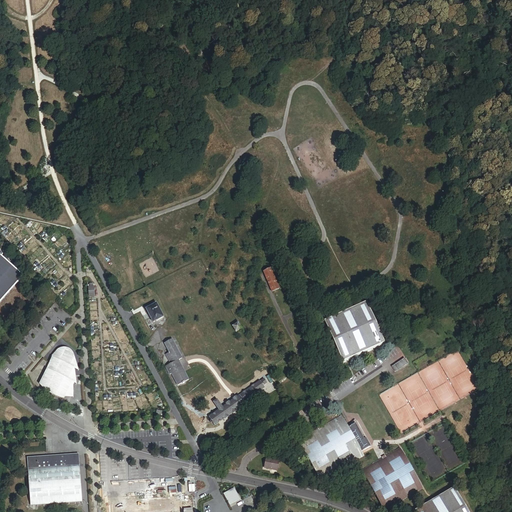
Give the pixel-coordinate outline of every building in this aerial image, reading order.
[(1,257),(0,256),(0,302),(23,277),(1,257)] [(279,289),(270,269),(263,272),(272,292),(279,289)] [(366,300),(324,319),(343,363),(385,344),(366,300)] [(163,317),(156,304),(146,310),(153,323),(163,317)] [(241,329),(238,323),(232,327),(235,332),(241,329)] [(182,358),(172,340),(164,344),(169,354),(174,363),(178,360),(182,358)] [(64,397),(75,375),(73,356),(73,354),(72,353),(71,351),(69,350),(68,349),(67,349),(66,349),(64,348),(63,349),(61,349),(59,350),(58,351),(57,352),(41,386),(64,397)] [(231,353),(219,356),(221,363),(233,359),(231,353)] [(404,359),(391,367),(395,372),(407,364),(404,359)] [(189,380),(178,360),(174,363),(171,364),(166,367),(170,375),(172,374),(178,385),(189,380)] [(222,408),(219,410),(208,418),(214,426),(245,404),(244,402),(264,388),(263,386),(267,383),(264,379),(222,408)] [(213,403),(219,410),(222,408),(217,400),(213,403)] [(341,416),(297,441),(320,481),(364,456),(358,445),(366,440),(356,421),(347,426),(341,416)] [(382,458),(361,470),(384,510),(422,489),(399,448),(385,457),(385,456),(381,458),(382,458)] [(79,456),(27,459),(30,501),(33,501),(33,504),(80,501),(79,498),(82,498),(79,456)] [(279,461),(267,459),(264,468),(277,471),(279,461)] [(223,494),(229,506),(240,500),(234,488),(223,494)] [(467,511),(454,488),(414,511),(415,511),(467,511)]
